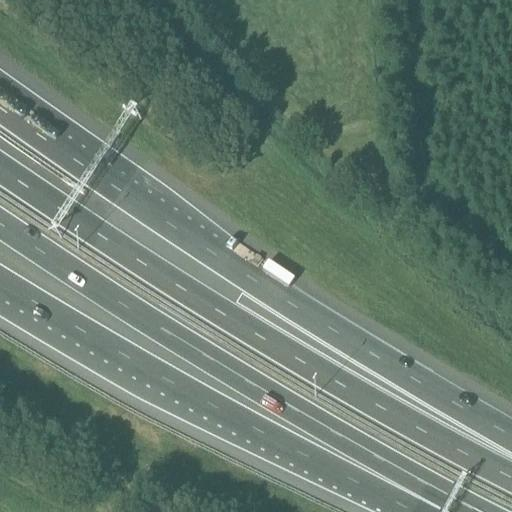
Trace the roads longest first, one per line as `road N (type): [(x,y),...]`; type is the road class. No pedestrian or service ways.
road 1 (motorway): [(511,446),(0,108)]
road 2 (motorway): [(511,478),(327,379),(0,167)]
road 3 (motorway): [(0,225),(161,330),(451,497)]
road 4 (motorway): [(0,282),(138,365),(451,497)]
